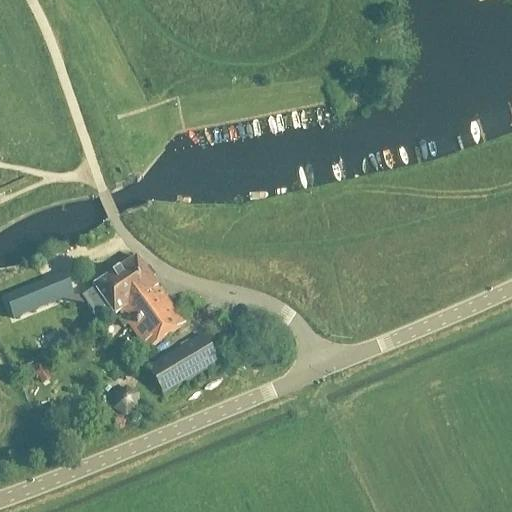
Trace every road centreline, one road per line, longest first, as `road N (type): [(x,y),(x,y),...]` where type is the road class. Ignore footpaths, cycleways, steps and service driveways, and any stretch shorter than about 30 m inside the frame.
road 1 (track): [(115,217),(142,207),(173,230),(206,239),(291,242),(359,233),(511,188)]
road 2 (unclassified): [(0,500),(319,371)]
road 3 (unclassified): [(114,216),(160,268),(281,311),(319,371)]
road 4 (unclassified): [(511,288),(319,371)]
